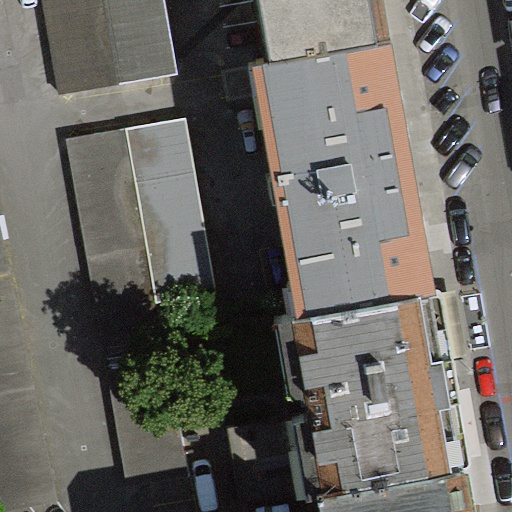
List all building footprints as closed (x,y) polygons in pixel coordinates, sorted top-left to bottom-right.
[(46,0),(63,95),(181,74),(167,0),(46,0)] [(379,0),(262,0),(273,56),(386,35),(379,0)] [(386,35),(273,56),(259,59),(300,290),(303,310),(431,287),(386,35)] [(130,129),(160,301),(216,291),(187,119),(130,129)] [(70,139),(130,486),(189,475),(174,389),(162,314),(160,301),(130,129),(70,139)] [(5,511),(59,501),(0,217),(0,490),(4,511),(5,511)] [(431,287),(303,310),(295,312),(309,386),(313,411),(325,488),(463,464),(431,287)] [(325,488),(313,411),(229,426),(243,503),(325,488)] [(470,511),(463,464),(325,488),(329,511),(470,511)]
